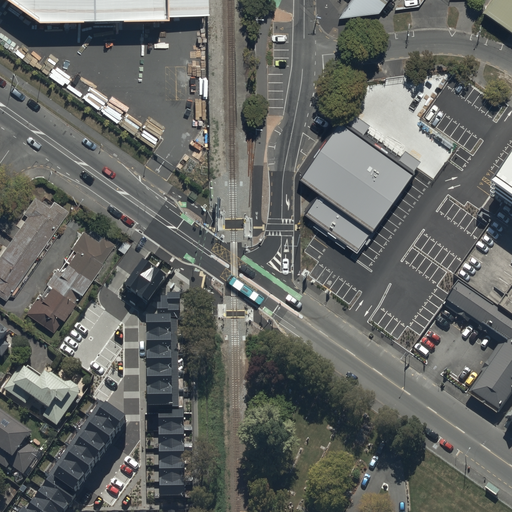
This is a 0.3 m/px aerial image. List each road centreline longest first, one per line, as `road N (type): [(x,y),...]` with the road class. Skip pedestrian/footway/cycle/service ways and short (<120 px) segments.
road 1 (unknown): [(384,270),(317,218),(311,198),(314,167),(376,93),(429,91),(500,135)]
road 2 (secondary): [(286,307),(511,466)]
road 3 (secondary): [(27,127),(232,270)]
road 4 (residential): [(511,65),(460,44),(303,56)]
road 5 (residential): [(303,56),(281,236)]
